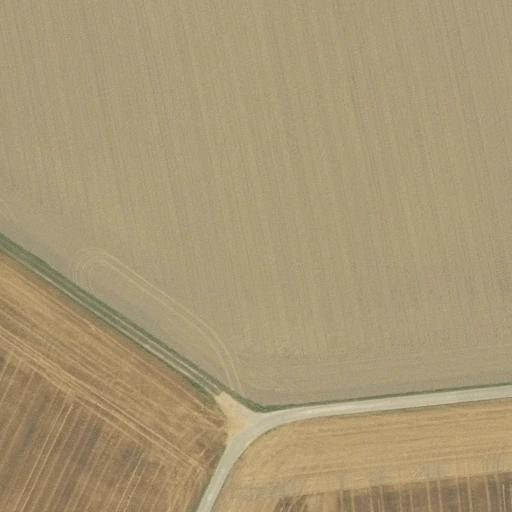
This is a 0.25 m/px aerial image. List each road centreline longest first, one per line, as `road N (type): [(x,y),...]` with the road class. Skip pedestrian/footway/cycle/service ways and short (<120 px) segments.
road 1 (track): [(511,391),(246,423),(204,511)]
road 2 (track): [(0,245),(222,397),(246,423)]
